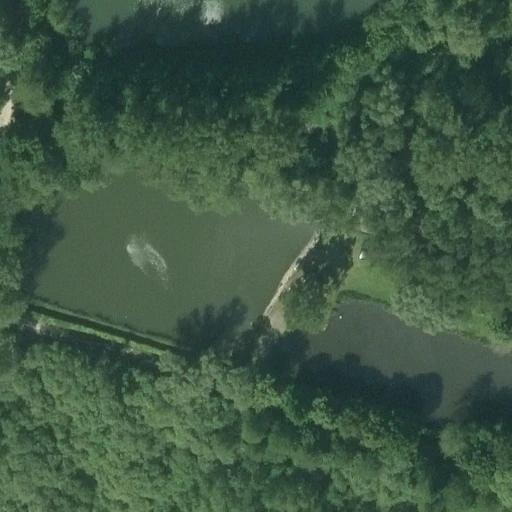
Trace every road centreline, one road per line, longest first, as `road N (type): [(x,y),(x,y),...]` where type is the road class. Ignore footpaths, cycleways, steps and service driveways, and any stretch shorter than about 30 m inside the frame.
road 1 (unclassified): [(511,481),(0,324)]
road 2 (unclassified): [(15,0),(0,126)]
